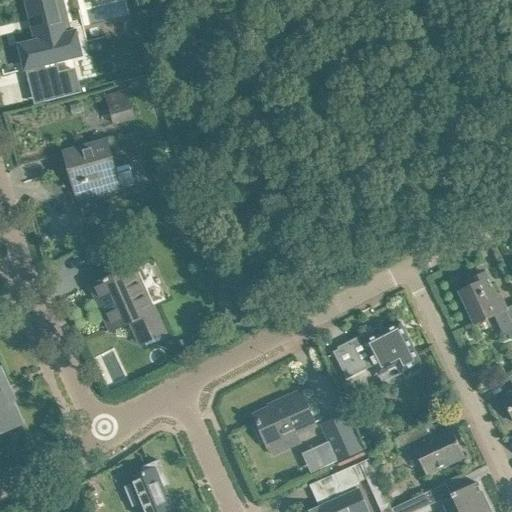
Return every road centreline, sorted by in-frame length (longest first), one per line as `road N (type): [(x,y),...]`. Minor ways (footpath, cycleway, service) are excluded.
road 1 (residential): [(0,185),(35,297),(82,398),(110,436)]
road 2 (residential): [(177,389),(409,267)]
road 3 (residential): [(511,487),(409,267)]
road 4 (residential): [(231,511),(177,389)]
road 5 (residential): [(0,487),(110,436)]
